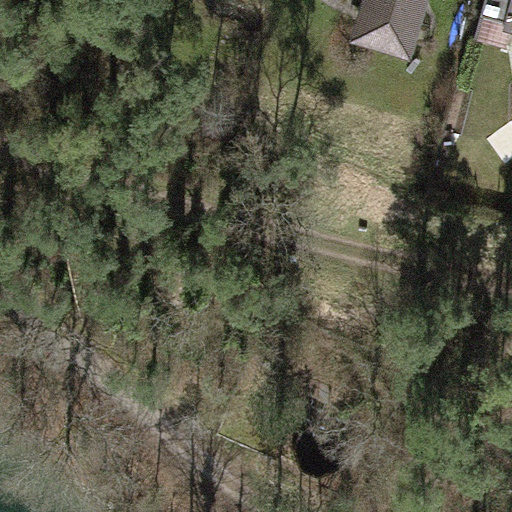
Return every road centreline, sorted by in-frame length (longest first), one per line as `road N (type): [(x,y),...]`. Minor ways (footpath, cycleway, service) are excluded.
road 1 (track): [(511,284),(81,192),(0,152)]
road 2 (track): [(0,305),(169,439),(277,511)]
